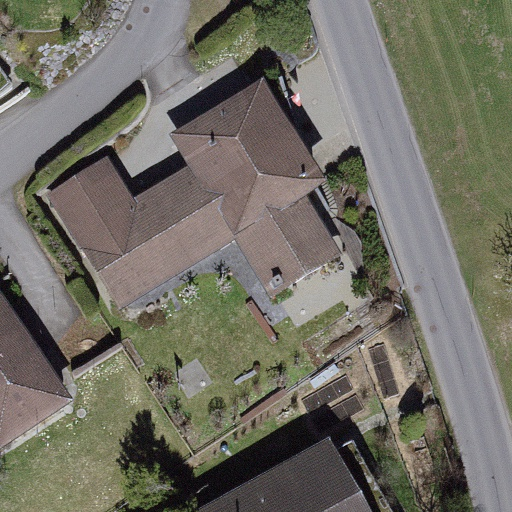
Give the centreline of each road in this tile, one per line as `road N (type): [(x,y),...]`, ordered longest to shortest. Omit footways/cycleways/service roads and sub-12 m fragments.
road 1 (tertiary): [(499,511),(443,264),(352,0)]
road 2 (residential): [(161,0),(167,68),(0,179)]
